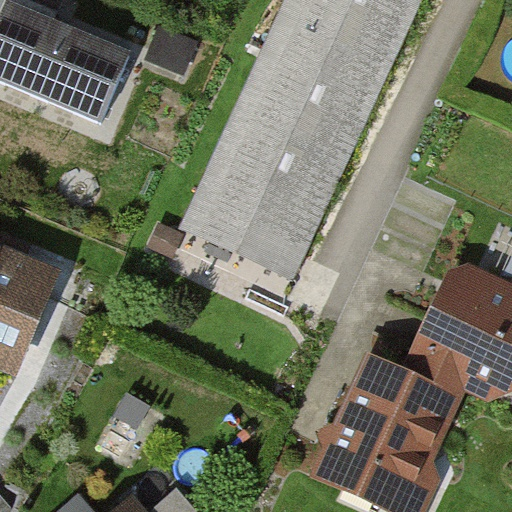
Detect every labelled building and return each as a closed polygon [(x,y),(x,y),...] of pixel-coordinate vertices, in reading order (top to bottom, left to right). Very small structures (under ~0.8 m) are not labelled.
[(11,0),(0,0),(0,27),(1,28),(11,0)] [(430,0),(297,0),(193,236),(304,285),(430,0)] [(0,81),(113,126),(139,60),(17,12),(0,55),(0,81)] [(417,380),(377,364),(329,484),(400,511),(439,511),(450,484),(444,454),(467,396),(506,411),(511,408),(511,286),(462,267),(417,380)] [(0,381),(23,390),(59,289),(0,268),(0,381)] [(190,511),(177,497),(160,511),(139,511),(131,502),(119,511),(190,511)]
